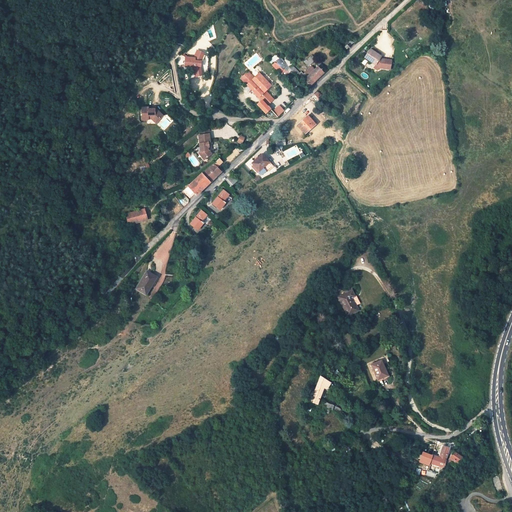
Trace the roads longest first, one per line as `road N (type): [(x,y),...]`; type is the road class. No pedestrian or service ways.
road 1 (unclassified): [(408,0),(136,257)]
road 2 (unclassified): [(497,412),(446,436),(371,429),(359,436),(358,458),(390,511)]
road 3 (track): [(174,60),(182,103),(201,121),(276,123)]
